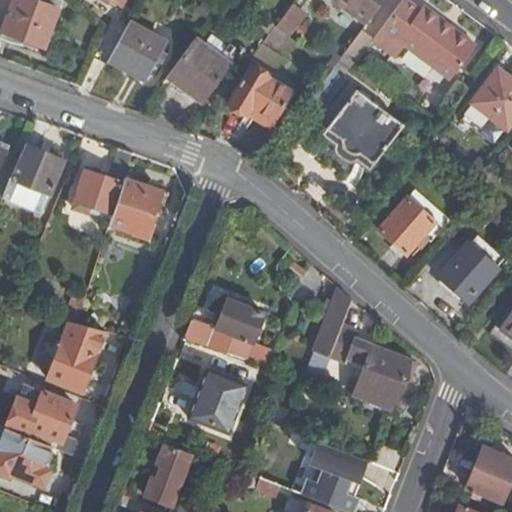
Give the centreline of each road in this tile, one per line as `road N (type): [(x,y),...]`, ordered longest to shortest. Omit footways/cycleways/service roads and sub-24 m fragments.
road 1 (residential): [(88,511),(222,166)]
road 2 (residential): [(222,166),(463,369)]
road 3 (residential): [(0,83),(222,166)]
road 4 (residential): [(463,369),(406,511)]
